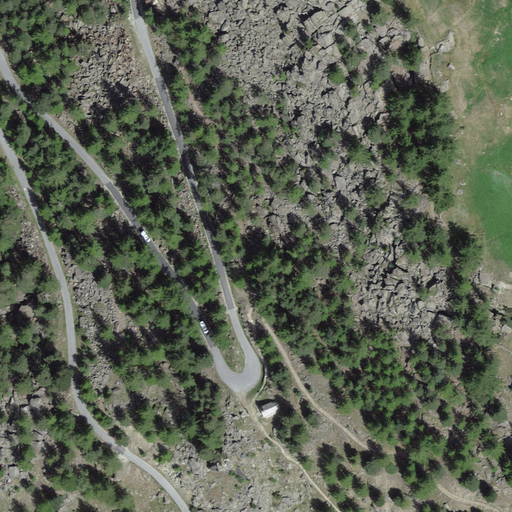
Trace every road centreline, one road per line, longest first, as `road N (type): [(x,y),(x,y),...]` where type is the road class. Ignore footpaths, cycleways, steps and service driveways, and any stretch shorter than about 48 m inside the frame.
road 1 (track): [(0,57),(25,101),(116,193),(203,325),(226,378),(243,385),(256,374),(253,355),(136,0)]
road 2 (track): [(183,511),(166,486),(92,428),(75,391),(69,307),(0,137)]
